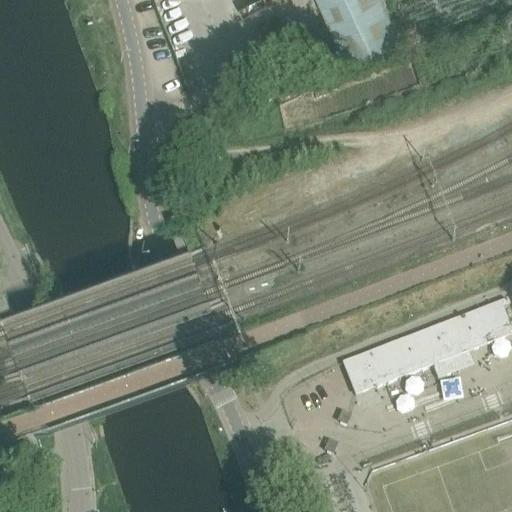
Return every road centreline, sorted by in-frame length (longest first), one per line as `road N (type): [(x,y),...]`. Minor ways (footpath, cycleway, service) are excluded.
road 1 (unclassified): [(240,433),(196,344),(150,211),(135,57),(119,0)]
road 2 (unclassified): [(240,433),(292,376),(511,287)]
road 3 (residential): [(80,511),(77,453),(0,251)]
